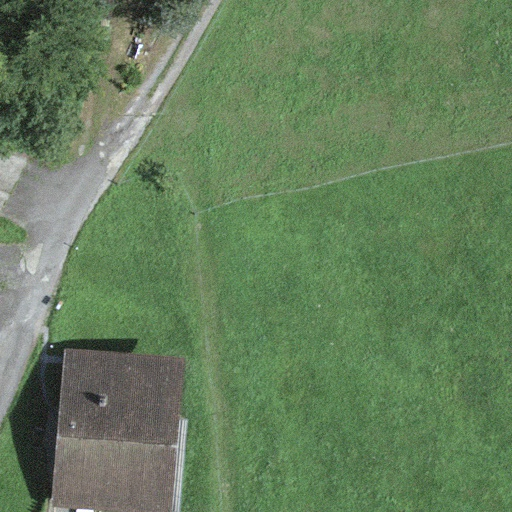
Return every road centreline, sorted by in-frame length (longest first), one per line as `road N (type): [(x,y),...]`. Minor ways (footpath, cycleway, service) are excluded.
road 1 (track): [(0,366),(96,177)]
road 2 (track): [(199,0),(96,177)]
